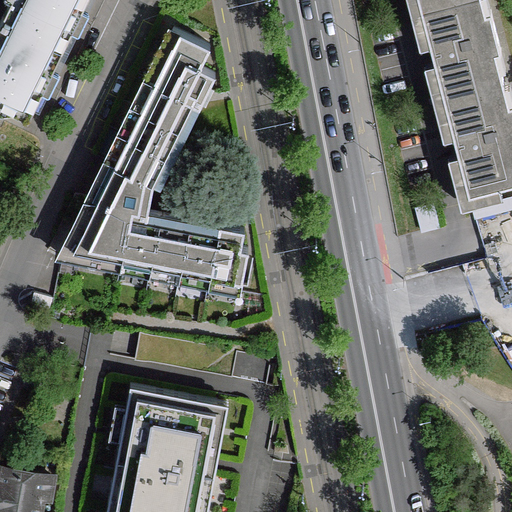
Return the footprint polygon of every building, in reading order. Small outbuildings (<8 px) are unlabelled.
[(87,0),(11,0),(2,19),(64,48),(73,29),(79,32),(89,10),(83,8),(87,0)] [(487,10),(484,0),(452,0),(422,8),(446,99),(506,84),(497,50),(502,49),(492,9),(487,10)] [(64,48),(2,19),(0,24),(0,100),(5,103),(6,111),(13,110),(30,118),(43,90),(50,93),(60,72),(54,69),(64,48)] [(175,25),(110,159),(155,181),(161,185),(217,71),(201,63),(211,43),(175,25)] [(511,101),(506,84),(446,99),(469,191),(511,180),(511,101)] [(155,181),(110,159),(62,255),(242,289),(249,246),(242,244),(246,226),(150,207),(155,181)] [(218,397),(131,380),(122,428),(120,437),(107,505),(145,511),(196,511),(207,455),(218,397)] [(55,476),(4,467),(0,490),(0,511),(38,511),(41,497),(51,498),(55,476)]
